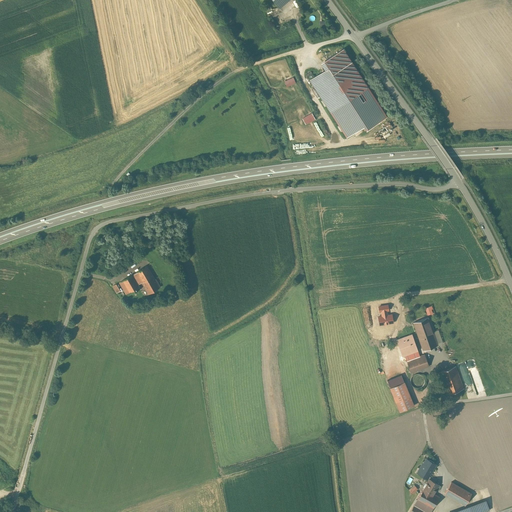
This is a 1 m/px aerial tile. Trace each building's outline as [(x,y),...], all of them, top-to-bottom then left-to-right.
[(325,60),(329,67),(333,73),(351,61),(342,49),(325,60)] [(329,67),(310,79),(331,112),(368,88),(351,61),(333,73),(329,67)] [(368,88),(331,112),(347,137),(364,126),(367,130),(387,117),(368,88)] [(147,265),(136,272),(142,282),(146,289),(157,283),(147,265)] [(142,282),(136,272),(132,275),(138,284),(142,282)] [(132,275),(119,282),(127,295),(140,288),(138,284),(132,275)] [(117,293),(121,291),(117,283),(113,285),(117,293)] [(426,307),(428,314),(435,313),(433,305),(426,307)] [(382,316),(378,316),(380,324),(393,322),(392,314),(387,315),(386,310),(381,311),(382,316)] [(437,344),(427,317),(413,322),(423,349),(437,344)] [(412,334),(397,339),(402,355),(417,350),(412,334)] [(424,354),(406,360),(411,372),(429,366),(424,354)] [(455,366),(439,372),(446,394),(463,388),(455,366)] [(420,374),(418,373),(417,373),(416,373),(415,374),(414,374),(413,375),(412,375),(412,376),(411,377),(411,378),(410,378),(410,379),(410,381),(410,382),(410,383),(411,383),(411,384),(412,385),(413,386),(414,387),(415,387),(416,387),(418,388),(419,387),(420,387),(422,386),(423,385),(423,384),(424,384),(424,383),(424,382),(424,380),(424,379),(424,378),(424,377),(423,376),(422,375),(421,375),(420,374)] [(413,405),(404,382),(390,387),(399,411),(413,405)] [(435,464),(426,458),(423,463),(420,468),(418,472),(417,472),(427,478),(435,464)] [(438,484),(429,479),(422,490),(432,496),(433,493),(438,484)] [(471,493),(451,481),(444,493),(465,504),(471,493)] [(415,484),(409,489),(413,493),(419,488),(415,484)] [(432,496),(422,490),(417,499),(414,505),(414,504),(409,511),(430,511),(432,508),(439,496),(433,493),(432,496)] [(485,499),(451,511),(482,511),(489,509),(485,499)]
